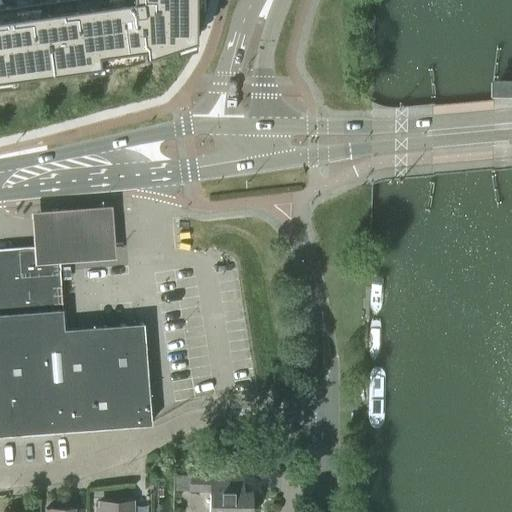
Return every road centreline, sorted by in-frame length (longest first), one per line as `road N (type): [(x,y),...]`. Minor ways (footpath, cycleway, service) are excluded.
road 1 (secondary): [(245,148),(511,129)]
road 2 (secondary): [(2,183),(191,149),(245,148)]
road 3 (residential): [(0,478),(63,472),(222,415)]
road 4 (tertiary): [(245,148),(245,92),(272,0)]
